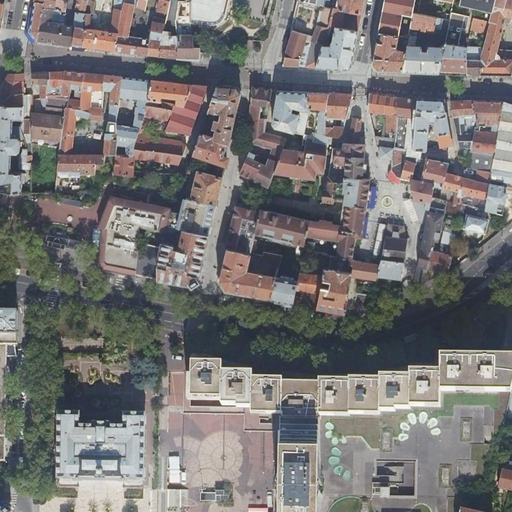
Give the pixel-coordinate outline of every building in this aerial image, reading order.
[(34,40),(35,40),(41,9),(51,10),(52,10),(54,0),(33,0),(28,32),(31,35),(34,40)] [(112,50),(122,0),(111,0),(111,4),(106,4),(106,7),(108,8),(108,11),(110,11),(108,31),(88,27),(89,13),(90,13),(91,4),(92,1),(90,0),(84,0),(84,2),(82,10),(82,12),(80,12),(80,27),(84,28),(81,46),(90,47),(93,48),(104,49),(112,50)] [(148,54),(156,55),(164,18),(154,16),(151,16),(148,38),(134,36),(135,31),(127,30),(129,23),(130,17),(133,0),(122,0),(112,50),(118,51),(123,51),(131,52),(148,54)] [(136,0),(135,6),(144,10),(145,0),(136,0)] [(164,0),(157,0),(155,12),(165,13),(168,1),(164,0)] [(165,56),(175,57),(177,44),(175,19),(178,1),(173,0),(168,0),(168,1),(165,13),(164,18),(156,55),(165,56)] [(188,21),(188,22),(207,23),(209,23),(212,23),(215,22),(217,20),(219,19),(221,17),(222,14),(223,12),(224,6),(225,0),(184,0),(185,1),(189,1),(188,21)] [(225,0),(224,6),(260,15),(263,0),(225,0)] [(298,64),(314,67),(321,44),(309,39),(315,23),(326,25),(331,7),(326,6),(322,5),(298,0),(295,0),(289,28),(290,29),(281,65),(297,66),(298,64)] [(338,0),(336,8),(360,13),(362,0),(338,0)] [(398,36),(407,38),(408,35),(409,27),(412,13),(414,0),(439,0),(452,2),(452,0),(382,0),(377,31),(398,36)] [(491,11),(493,0),(458,0),(458,4),(491,11)] [(509,19),(511,19),(511,0),(493,0),(491,11),(489,21),(490,21),(487,33),(483,47),(479,59),(479,74),(489,74),(494,74),(499,74),(509,75),(511,62),(511,50),(496,49),(503,22),(504,23),(505,23),(506,22),(507,22),(508,21),(509,20),(509,19)] [(197,59),(197,52),(197,49),(198,46),(191,46),(188,22),(188,21),(189,1),(185,1),(178,1),(175,19),(177,44),(175,57),(185,58),(194,59),(197,59)] [(330,68),(334,68),(343,68),(350,63),(360,13),(336,8),(331,7),(326,25),(315,23),(309,39),(321,44),(314,67),(324,67),(330,68)] [(60,43),(70,45),(72,25),(62,24),(62,23),(57,22),(49,21),(51,12),(51,10),(41,9),(35,40),(44,41),(57,43),(60,43)] [(76,46),(81,46),(84,28),(80,27),(80,12),(73,11),(72,25),(70,45),(76,46)] [(58,13),(51,12),(49,21),(57,22),(58,13)] [(455,73),(479,74),(479,59),(483,47),(465,47),(460,46),(457,46),(459,34),(462,35),(462,31),(460,30),(461,28),(465,28),(468,16),(450,12),(448,20),(446,29),(442,48),(437,72),(455,73)] [(448,20),(412,13),(409,27),(433,31),(433,28),(440,29),(440,28),(446,29),(448,20)] [(490,21),(489,21),(472,17),(469,29),(487,33),(490,21)] [(398,36),(377,31),(370,64),(373,67),(375,69),(386,70),(393,70),(401,70),(406,44),(402,43),(400,50),(394,48),(396,46),(398,36)] [(419,71),(437,72),(442,48),(426,47),(426,52),(420,51),(420,47),(414,46),(416,37),(408,35),(407,38),(406,44),(401,70),(411,71),(419,71)] [(62,87),(65,70),(60,70),(56,71),(49,71),(46,94),(55,94),(57,86),(62,87)] [(103,90),(104,74),(98,74),(93,73),(81,72),(75,71),(65,70),(62,87),(62,91),(61,94),(68,95),(69,95),(70,88),(78,89),(76,99),(68,97),(66,106),(79,108),(90,112),(92,113),(101,114),(103,90)] [(46,94),(49,71),(41,71),(38,71),(31,71),(31,82),(37,91),(41,93),(41,97),(46,96),(46,94)] [(108,75),(104,74),(103,90),(107,90),(111,91),(109,120),(107,130),(105,154),(115,153),(116,144),(117,139),(116,125),(116,121),(119,98),(123,76),(117,76),(108,75)] [(130,77),(123,76),(119,98),(128,99),(147,101),(148,99),(151,79),(130,77)] [(7,105),(23,105),(22,116),(21,119),(20,126),(21,132),(30,132),(30,124),(31,112),(32,94),(23,93),(24,80),(4,79),(1,86),(0,102),(0,104),(6,104),(7,105)] [(169,81),(151,79),(148,99),(157,101),(161,102),(162,96),(177,98),(176,104),(184,106),(187,96),(188,96),(192,84),(169,81)] [(199,85),(192,84),(188,96),(187,96),(184,106),(176,104),(174,104),(168,121),(165,130),(176,131),(176,134),(183,135),(184,133),(190,133),(207,86),(200,85),(199,85)] [(187,171),(193,173),(193,172),(197,162),(200,156),(224,165),(240,94),(235,87),(226,87),(216,86),(207,112),(219,115),(217,120),(214,119),(211,130),(214,131),(212,138),(199,134),(187,171)] [(247,154),(238,173),(259,183),(266,186),(268,187),(274,172),(296,176),(315,178),(316,171),(323,172),(325,155),(304,152),(282,149),(285,139),(273,136),(262,133),(265,118),(268,105),(271,89),(260,88),(254,87),(251,87),(249,104),(249,118),(249,120),(250,120),(249,142),(272,148),(266,165),(251,158),(252,158),(252,157),(252,156),(253,156),(253,155),(252,155),(252,154),(251,154),(251,153),(250,153),(249,153),(248,153),(248,154),(247,154)] [(305,107),(307,91),(298,91),(292,90),(277,89),(271,123),(273,127),(288,131),(292,132),(292,131),(299,106),(305,107)] [(305,144),(304,152),(325,155),(328,136),(324,135),(329,93),(318,92),(307,91),(305,107),(299,106),(292,131),(302,132),(301,144),(305,144)] [(329,92),(329,93),(324,135),(328,136),(337,137),(339,136),(341,135),(342,134),(344,127),(333,126),(334,118),(346,119),(352,94),(345,93),(338,93),(334,93),(329,92)] [(382,95),(370,93),(368,111),(373,112),(377,112),(376,127),(383,129),(384,125),(386,125),(386,131),(389,132),(389,136),(389,137),(395,138),(395,136),(398,98),(386,96),(382,95)] [(59,146),(66,106),(68,97),(68,95),(61,94),(58,94),(55,94),(46,94),(46,96),(43,114),(31,112),(30,124),(30,132),(30,142),(59,146)] [(407,97),(398,98),(395,136),(395,138),(394,149),(405,150),(405,146),(413,148),(414,128),(412,127),(411,130),(403,129),(404,115),(415,117),(417,97),(407,97)] [(420,97),(417,97),(415,117),(414,128),(413,148),(413,149),(418,149),(425,149),(426,119),(429,118),(433,118),(434,125),(440,151),(449,152),(451,144),(443,98),(436,98),(431,98),(425,97),(420,97)] [(147,101),(128,99),(128,105),(137,106),(133,127),(116,125),(117,139),(116,144),(126,145),(125,154),(134,155),(134,147),(134,146),(139,128),(141,125),(142,121),(144,118),(145,115),(147,101)] [(148,99),(147,101),(145,115),(168,121),(174,104),(162,102),(161,107),(157,106),(157,101),(148,99)] [(457,100),(449,100),(458,145),(464,146),(468,147),(468,149),(478,151),(494,153),(497,132),(481,130),(482,125),(484,125),(484,124),(490,125),(491,122),(498,123),(502,101),(488,101),(480,100),(473,100),(465,100),(457,100)] [(511,104),(502,101),(498,123),(497,132),(494,153),(491,171),(490,177),(507,180),(506,185),(509,185),(509,186),(511,186),(511,104)] [(20,150),(20,140),(17,137),(23,137),(21,132),(20,126),(12,126),(13,119),(21,119),(22,116),(23,105),(7,105),(6,104),(0,104),(0,181),(12,180),(11,191),(21,191),(21,180),(24,180),(24,173),(22,173),(22,171),(10,170),(11,153),(17,153),(20,150)] [(101,116),(101,114),(92,113),(90,112),(79,108),(66,106),(59,146),(56,175),(78,176),(78,170),(79,170),(79,172),(94,173),(95,162),(102,162),(103,154),(71,154),(77,115),(89,119),(98,120),(100,119),(101,118),(101,116)] [(359,143),(359,141),(361,119),(358,118),(357,118),(353,118),(347,141),(347,142),(359,144),(359,143)] [(144,127),(141,125),(139,128),(134,146),(134,147),(134,155),(178,164),(186,144),(180,141),(167,139),(147,135),(147,130),(143,129),(144,127)] [(394,149),(395,138),(389,137),(388,137),(386,136),(385,147),(394,149)] [(377,275),(379,263),(352,259),(355,236),(361,237),(365,214),(365,207),(369,177),(362,177),(363,156),(364,154),(365,143),(359,143),(359,144),(347,142),(343,142),(342,149),(332,147),(328,175),(327,189),(323,189),(322,200),(333,202),(334,199),(343,200),(343,204),(342,211),(340,224),(332,223),(332,221),(319,219),(319,221),(310,220),(260,209),(259,211),(236,205),(235,208),(225,247),(250,253),(255,233),(304,245),(306,235),(339,240),(336,257),(349,259),(348,265),(352,266),(351,275),(359,276),(356,293),(364,294),(365,295),(373,296),(376,279),(377,275)] [(385,147),(381,146),(379,156),(393,158),(394,149),(385,147)] [(405,150),(394,149),(393,158),(392,169),(397,176),(411,179),(412,180),(418,149),(413,149),(413,148),(405,146),(405,150)] [(31,168),(31,162),(25,162),(25,161),(25,158),(25,157),(25,154),(26,153),(26,148),(22,147),(22,152),(19,155),(18,167),(31,168)] [(467,157),(468,157),(477,158),(478,151),(468,149),(467,157)] [(466,167),(477,169),(491,171),(494,153),(478,151),(477,158),(468,157),(467,163),(466,167)] [(125,154),(115,153),(114,172),(132,173),(134,155),(125,154)] [(412,180),(411,179),(411,198),(418,219),(418,220),(417,222),(425,223),(429,196),(431,185),(442,188),(445,172),(448,162),(426,159),(421,182),(412,180)] [(475,179),(464,177),(461,192),(470,194),(467,205),(477,207),(478,207),(481,197),(486,198),(489,182),(490,177),(491,171),(477,169),(475,179)] [(197,172),(190,197),(216,203),(222,177),(198,171),(197,172)] [(454,174),(445,172),(442,188),(451,190),(454,191),(452,201),(459,203),(461,192),(464,177),(454,174)] [(507,180),(490,177),(489,182),(506,186),(506,185),(507,180)] [(486,198),(503,201),(506,186),(489,182),(486,198)] [(431,185),(429,196),(440,198),(442,188),(431,185)] [(451,190),(442,188),(440,198),(447,200),(448,200),(451,190)] [(190,198),(185,197),(182,213),(169,210),(169,207),(141,201),(117,196),(114,195),(111,196),(109,198),(107,200),(98,226),(102,227),(102,233),(102,238),(100,258),(100,261),(101,264),(103,266),(105,267),(115,269),(135,273),(138,240),(139,225),(141,226),(165,232),(166,229),(167,224),(184,228),(184,230),(208,235),(215,203),(216,203),(190,197),(190,198)] [(429,196),(425,223),(424,226),(422,240),(421,247),(417,265),(427,268),(430,249),(433,238),(438,239),(439,237),(440,237),(447,200),(440,198),(429,196)] [(459,203),(452,201),(449,200),(441,240),(453,243),(460,213),(462,204),(459,203)] [(477,207),(467,205),(462,204),(460,213),(466,215),(463,227),(484,232),(488,218),(475,215),(477,207)] [(385,237),(382,257),(394,259),(403,261),(407,237),(406,237),(403,225),(388,223),(385,237)] [(138,240),(135,273),(164,279),(192,284),(197,280),(208,235),(184,230),(184,228),(167,224),(166,229),(174,231),(175,229),(183,232),(182,237),(178,236),(176,241),(181,242),(180,248),(174,247),(174,244),(163,241),(161,247),(138,240)] [(51,248),(79,253),(82,236),(27,225),(24,243),(51,248)] [(430,249),(427,268),(447,272),(453,246),(447,244),(445,253),(436,250),(430,249)] [(250,253),(225,247),(218,279),(224,289),(242,293),(271,298),(276,276),(275,276),(262,273),(261,274),(246,271),(250,253)] [(259,259),(279,263),(280,255),(263,251),(262,255),(260,254),(259,259)] [(322,274),(322,275),(317,306),(330,309),(345,311),(351,275),(352,266),(348,265),(349,259),(336,257),(330,256),(329,262),(343,264),(342,271),(328,268),(322,268),(322,274)] [(379,263),(377,275),(401,279),(403,261),(394,259),(382,257),(379,263)] [(297,280),(296,289),(306,290),(310,291),(308,305),(317,306),(322,275),(298,272),(297,280)] [(276,276),(271,298),(282,300),(294,302),(295,295),(296,289),(297,280),(276,276)] [(0,342),(15,343),(16,343),(17,310),(4,310),(0,310),(0,342)] [(0,458),(4,459),(6,355),(16,355),(16,356),(16,354),(15,343),(0,342),(0,458)] [(314,511),(315,438),(316,414),(347,414),(347,412),(377,413),(377,408),(393,409),(393,406),(407,406),(408,403),(437,404),(438,388),(500,388),(511,388),(511,384),(511,351),(438,351),(438,367),(407,367),(407,372),(378,373),(378,377),(347,376),(347,378),(317,378),(317,382),(280,381),(280,378),(277,378),(250,378),(250,371),(219,371),(219,363),(190,362),(189,398),(191,398),(219,398),(219,404),(235,404),(235,406),(250,406),(250,413),(278,413),(282,413),(280,511),(314,511)] [(497,400),(508,403),(510,394),(500,391),(497,400)] [(57,464),(57,477),(103,478),(144,478),(144,466),(143,466),(144,426),(145,426),(145,413),(123,413),(123,426),(110,426),(110,423),(92,423),(92,425),(79,425),(79,412),(58,412),(58,424),(58,464),(57,464)] [(199,451),(199,461),(245,462),(245,453),(199,451)] [(186,470),(178,470),(179,456),(168,456),(168,482),(185,482),(186,470)] [(377,461),(376,473),(371,482),(371,487),(374,487),(374,492),(379,492),(379,494),(379,496),(415,496),(414,460),(377,461)] [(511,490),(511,488),(511,461),(510,461),(509,465),(502,463),(497,486),(511,490)] [(216,493),(201,493),(201,501),(234,502),(234,483),(223,483),(223,489),(216,489),(216,493)]
